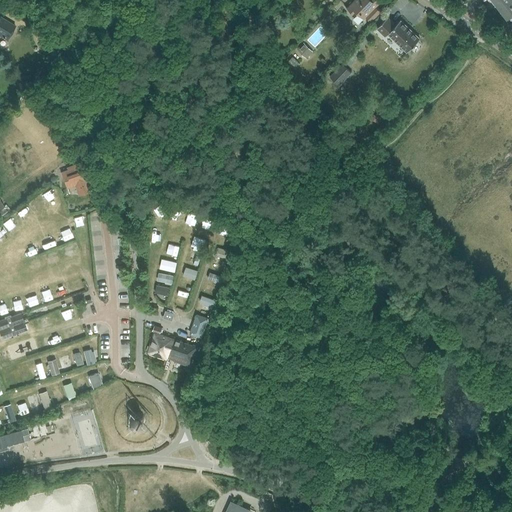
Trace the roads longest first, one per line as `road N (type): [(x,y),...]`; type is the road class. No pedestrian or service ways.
road 1 (unclassified): [(185,429),(173,402),(140,367),(128,212),(139,122),(171,0)]
road 2 (unclassified): [(153,458),(0,477)]
road 3 (unclassified): [(343,511),(211,466)]
